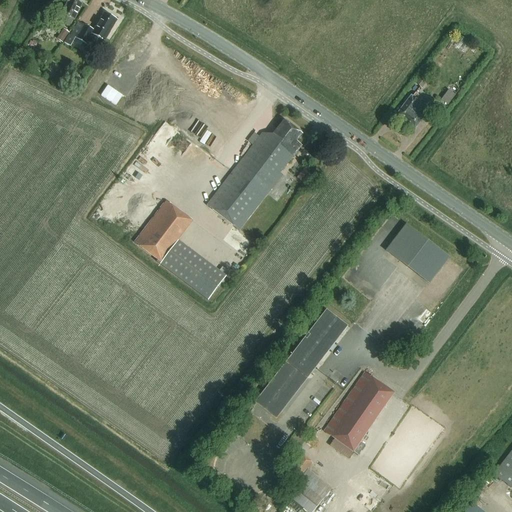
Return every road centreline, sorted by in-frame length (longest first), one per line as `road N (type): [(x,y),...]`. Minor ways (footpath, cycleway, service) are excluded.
road 1 (secondary): [(511,246),(226,47),(140,0)]
road 2 (motorway): [(148,511),(0,406)]
